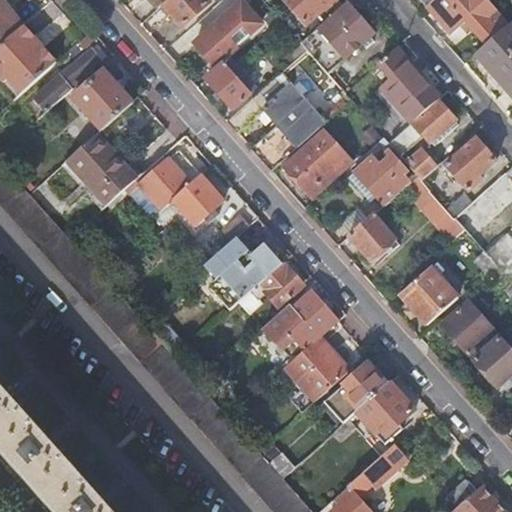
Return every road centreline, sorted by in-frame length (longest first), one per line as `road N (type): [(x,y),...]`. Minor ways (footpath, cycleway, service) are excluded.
road 1 (residential): [(91,0),(511,470)]
road 2 (residential): [(0,230),(249,511)]
road 3 (residential): [(511,143),(383,0)]
